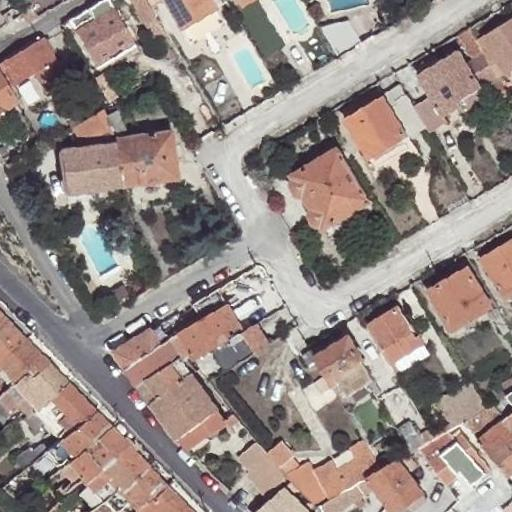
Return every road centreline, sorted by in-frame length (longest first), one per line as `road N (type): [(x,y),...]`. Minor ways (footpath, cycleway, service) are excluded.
road 1 (residential): [(263,239),(227,169),(233,142),(469,0)]
road 2 (residential): [(511,199),(339,301),(306,302)]
road 3 (residential): [(79,354),(232,511)]
road 4 (residential): [(91,346),(263,239)]
road 5 (residential): [(0,190),(91,346)]
